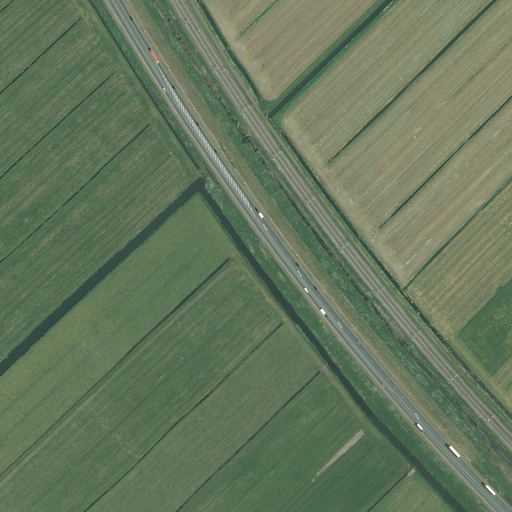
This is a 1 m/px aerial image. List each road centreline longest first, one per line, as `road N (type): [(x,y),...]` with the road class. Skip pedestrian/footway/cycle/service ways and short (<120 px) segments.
road 1 (trunk): [(109,0),(307,294),(498,511)]
road 2 (trunk): [(508,511),(298,269),(119,0)]
